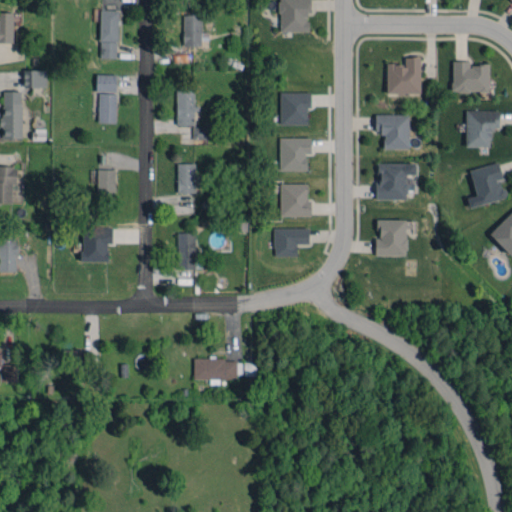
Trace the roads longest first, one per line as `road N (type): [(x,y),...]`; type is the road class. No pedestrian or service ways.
road 1 (residential): [(0,307),(252,304),(332,313),(410,353),(470,431),(486,468)]
road 2 (residential): [(339,25),(339,0),(496,32),(469,22),(339,25)]
road 3 (residential): [(148,307),(149,0)]
road 4 (residential): [(286,306),(338,253),(339,25)]
